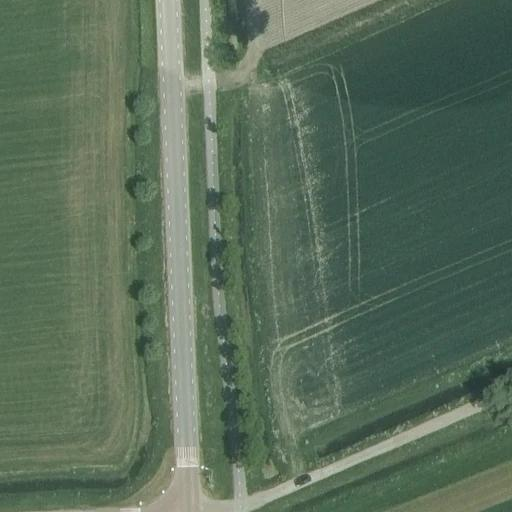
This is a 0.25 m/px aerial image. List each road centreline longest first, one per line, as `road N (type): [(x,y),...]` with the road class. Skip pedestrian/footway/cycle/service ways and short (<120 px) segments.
road 1 (secondary): [(188,511),(167,0)]
road 2 (track): [(238,507),(511,391)]
